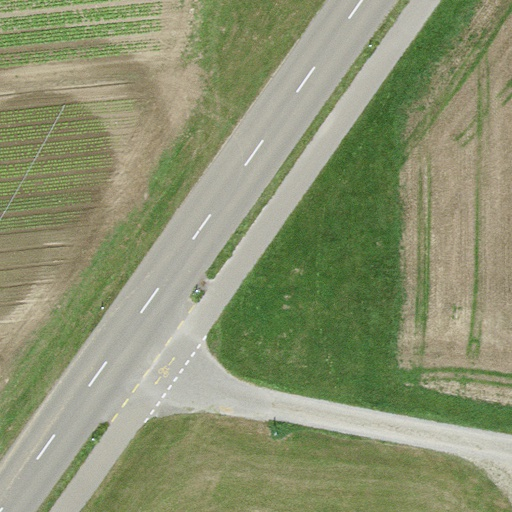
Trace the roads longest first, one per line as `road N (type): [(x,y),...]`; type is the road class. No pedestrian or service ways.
road 1 (tertiary): [(364,0),(0,511)]
road 2 (track): [(114,354),(161,384),(511,447)]
